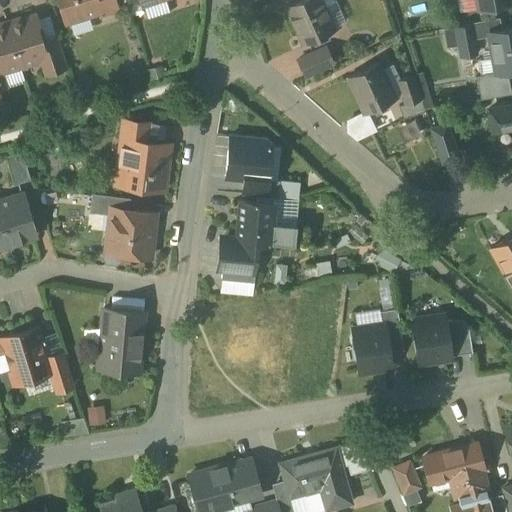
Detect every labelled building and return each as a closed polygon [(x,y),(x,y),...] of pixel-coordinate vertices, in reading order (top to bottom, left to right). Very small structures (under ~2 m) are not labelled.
[(46,0),(57,32),(118,12),(113,0),(46,0)] [(128,0),(135,18),(184,0),(128,0)] [(320,0),(287,0),(278,5),(303,54),(288,61),(303,92),(338,80),(316,38),(335,29),(320,0)] [(38,3),(0,15),(0,105),(10,102),(3,77),(34,65),(39,79),(64,71),(38,3)] [(470,26),(442,30),(444,40),(452,39),(455,59),(475,55),(470,26)] [(511,28),(485,32),(489,70),(511,66),(511,28)] [(359,121),(387,107),(408,146),(428,136),(427,132),(440,128),(414,78),(392,89),(377,61),(338,80),(359,121)] [(511,102),(483,107),(488,133),(511,129),(511,131),(511,102)] [(152,124),(121,121),(113,186),(162,192),(168,142),(150,140),(152,124)] [(440,128),(427,132),(428,136),(437,164),(454,158),(445,126),(440,128)] [(268,135),(220,131),(215,193),(264,196),(268,135)] [(2,156),(11,183),(26,178),(18,151),(2,156)] [(38,240),(20,189),(0,195),(0,232),(6,251),(38,240)] [(216,233),(214,273),(250,275),(251,253),(270,254),(272,199),(231,197),(229,234),(216,233)] [(87,198),(85,212),(108,215),(109,209),(117,211),(118,203),(87,198)] [(117,211),(109,209),(108,215),(104,254),(148,259),(153,215),(117,211)] [(511,232),(480,251),(504,294),(511,289),(511,232)] [(392,269),(396,257),(376,251),(372,263),(392,269)] [(260,323),(221,320),(218,372),(259,375),(262,341),(284,343),(287,290),(262,288),(260,323)] [(143,312),(91,307),(85,376),(137,380),(143,312)] [(386,318),(340,327),(350,379),(396,371),(386,318)] [(439,322),(399,330),(407,370),(447,362),(439,322)] [(35,323),(0,334),(0,375),(5,391),(44,378),(50,397),(75,389),(61,347),(45,352),(35,323)] [(85,408),(88,425),(104,422),(101,405),(85,408)] [(511,421),(493,426),(507,476),(511,475),(511,421)] [(476,438),(417,453),(427,493),(487,478),(476,438)] [(276,460),(271,461),(286,511),(341,511),(354,508),(333,442),(276,460)] [(241,460),(183,477),(192,511),(219,511),(253,502),(241,460)] [(408,461),(389,468),(400,496),(419,489),(408,461)] [(140,511),(133,488),(92,500),(95,511),(140,511)] [(494,511),(490,493),(439,505),(440,511),(494,511)] [(172,511),(170,503),(145,510),(145,511),(172,511)]
